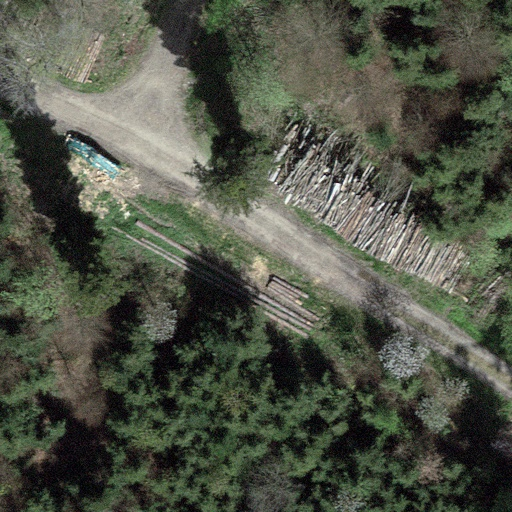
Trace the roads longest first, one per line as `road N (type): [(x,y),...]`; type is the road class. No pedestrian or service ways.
road 1 (track): [(511,375),(132,142),(0,85)]
road 2 (track): [(132,142),(187,0)]
